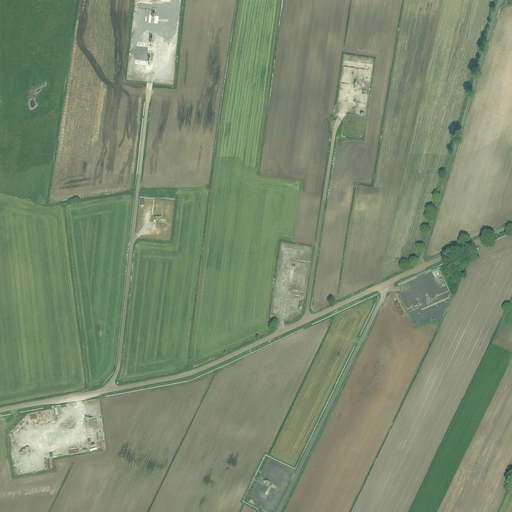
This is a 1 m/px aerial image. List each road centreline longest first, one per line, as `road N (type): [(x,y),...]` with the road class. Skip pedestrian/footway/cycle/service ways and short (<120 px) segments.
road 1 (unclassified): [(511,226),(178,375),(0,409)]
road 2 (track): [(107,389),(122,357),(149,82)]
road 3 (track): [(416,271),(501,0)]
road 4 (track): [(387,285),(278,511)]
road 5 (track): [(305,320),(333,132)]
